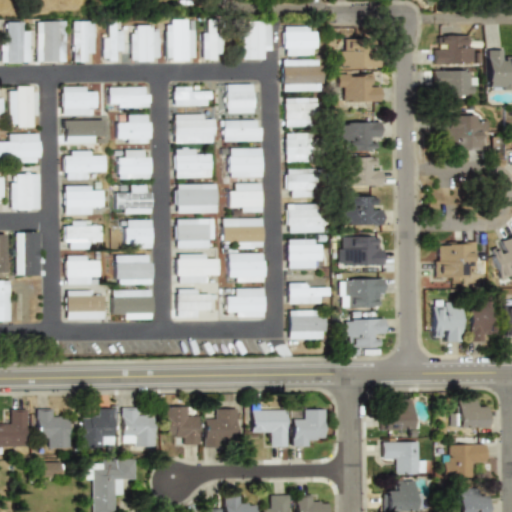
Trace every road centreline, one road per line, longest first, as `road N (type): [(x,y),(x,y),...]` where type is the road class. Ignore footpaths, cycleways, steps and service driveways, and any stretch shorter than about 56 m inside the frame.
road 1 (residential): [(0,372),(511,370)]
road 2 (residential): [(405,369),(401,12)]
road 3 (residential): [(511,12),(226,4)]
road 4 (residential): [(403,223),(500,216),(508,187),(488,165),(402,166)]
road 5 (residential): [(345,472),(194,474),(162,484)]
road 6 (residential): [(504,370),(505,511)]
road 7 (residential): [(345,511),(346,371)]
